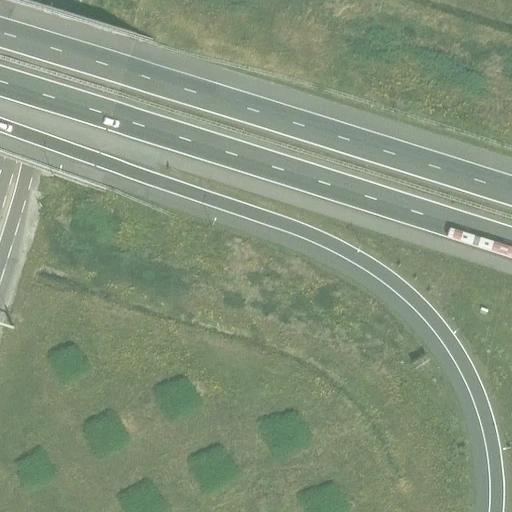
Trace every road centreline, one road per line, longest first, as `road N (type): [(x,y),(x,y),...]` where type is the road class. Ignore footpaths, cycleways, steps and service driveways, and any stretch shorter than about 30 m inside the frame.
road 1 (motorway): [(0,125),(300,231),(391,282),(436,326),(476,389),(496,466),(495,511)]
road 2 (motorway): [(0,82),(511,243)]
road 3 (motorway): [(511,194),(0,33)]
road 4 (motorway): [(0,259),(45,71)]
